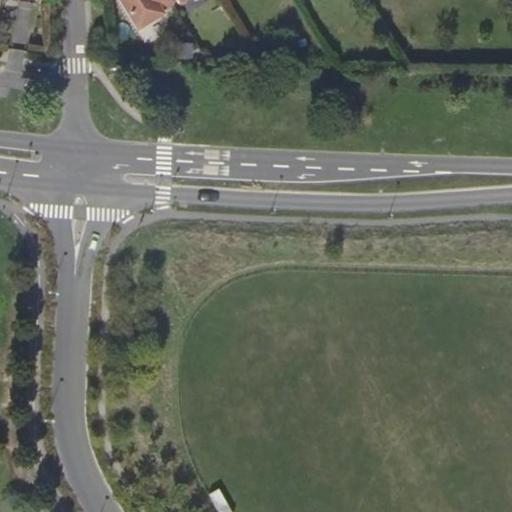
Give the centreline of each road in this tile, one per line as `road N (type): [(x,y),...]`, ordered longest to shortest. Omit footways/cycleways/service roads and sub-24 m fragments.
road 1 (tertiary): [(511,170),(164,162),(77,149)]
road 2 (tertiary): [(79,184),(162,198),(366,203),(511,194)]
road 3 (unclassified): [(101,511),(72,446),(67,407),(79,184)]
